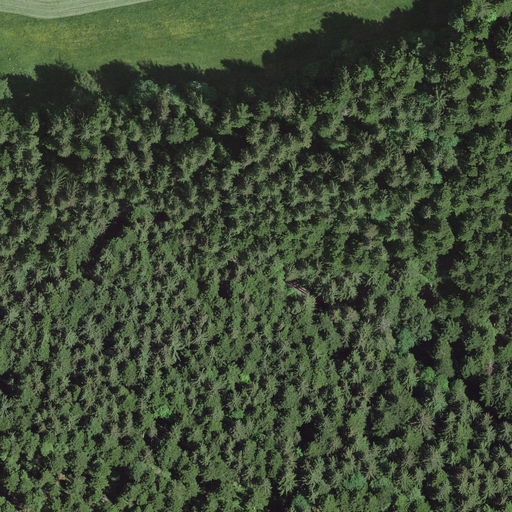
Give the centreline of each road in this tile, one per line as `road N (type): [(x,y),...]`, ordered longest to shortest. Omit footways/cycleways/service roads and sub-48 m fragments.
road 1 (track): [(511,440),(279,274),(122,203),(0,168)]
road 2 (track): [(172,511),(0,478)]
